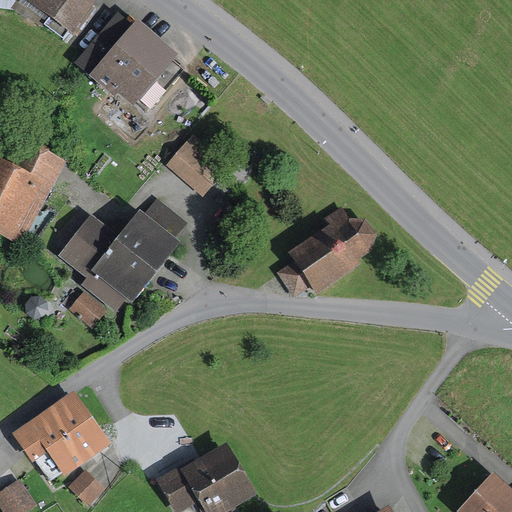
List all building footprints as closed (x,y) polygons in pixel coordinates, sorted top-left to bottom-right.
[(20,0),(20,1),(71,37),(97,0),(20,0)] [(174,57),(118,14),(76,67),(132,111),(174,57)] [(193,134),(167,166),(203,197),(229,163),(193,134)] [(0,167),(0,227),(19,237),(58,165),(29,150),(15,175),(0,167)] [(317,278),(325,288),(380,245),(383,225),(368,207),(349,205),(293,249),(301,258),(286,271),(301,290),(317,278)] [(145,214),(140,211),(119,237),(91,215),(60,256),(86,279),(81,285),(116,313),(126,299),(132,305),(152,279),(167,260),(181,243),(175,238),(145,214)] [(84,293),(70,309),(93,329),(107,313),(84,293)] [(24,434),(38,454),(87,421),(73,401),(24,434)] [(102,443),(87,421),(38,454),(53,476),(102,443)] [(223,511),(260,490),(228,438),(169,475),(191,511),(223,511)] [(87,471),(70,487),(87,505),(104,488),(87,471)] [(511,511),(511,495),(495,480),(465,511),(511,511)] [(18,486),(0,497),(0,500),(7,511),(22,511),(32,506),(18,486)]
